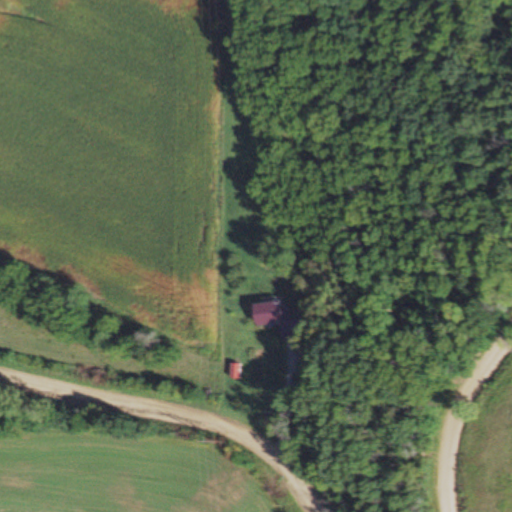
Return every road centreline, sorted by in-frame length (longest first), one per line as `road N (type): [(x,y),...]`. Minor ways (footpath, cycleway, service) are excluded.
road 1 (residential): [(0,434),(146,478),(214,511)]
road 2 (residential): [(442,511),(448,472),(511,303)]
